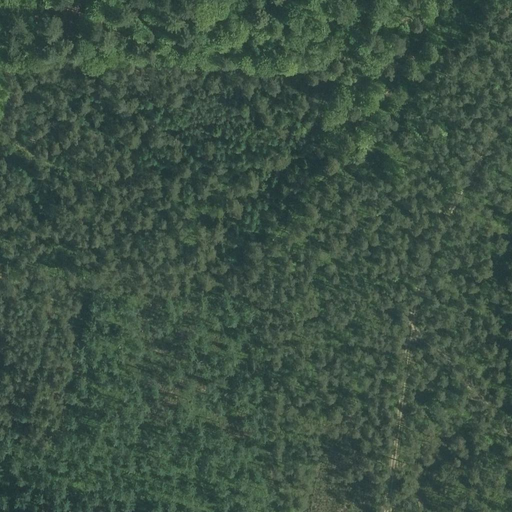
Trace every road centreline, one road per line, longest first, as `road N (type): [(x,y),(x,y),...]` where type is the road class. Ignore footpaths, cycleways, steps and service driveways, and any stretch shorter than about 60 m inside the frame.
road 1 (track): [(367,0),(296,148),(217,181),(106,181),(33,153),(0,126)]
road 2 (track): [(385,511),(423,269),(464,175),(511,101)]
road 3 (track): [(410,325),(511,435)]
